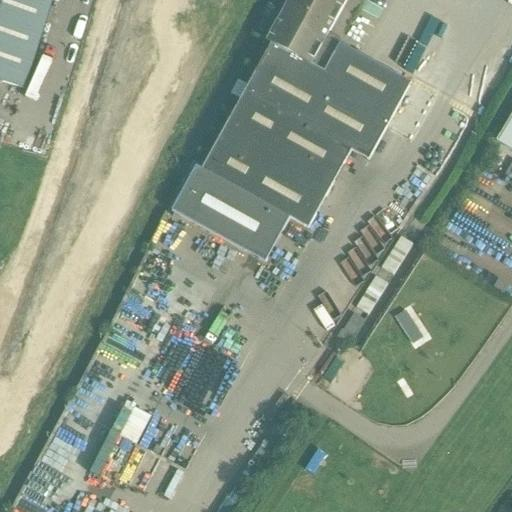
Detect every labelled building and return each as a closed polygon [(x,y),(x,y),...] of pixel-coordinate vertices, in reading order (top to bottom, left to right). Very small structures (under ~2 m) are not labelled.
[(0,0),(0,81),(24,89),(51,0),(0,0)] [(326,38),(346,0),(290,0),(280,18),(267,42),(271,45),(202,171),(196,168),(172,213),(179,217),(265,264),(290,220),(309,230),(351,152),(369,162),(390,123),(410,87),(411,84),(339,45),(326,38)] [(511,116),(496,143),(511,152),(511,116)] [(406,313),(396,319),(402,327),(411,321),(406,313)] [(418,331),(409,338),(414,346),(423,339),(418,331)]
